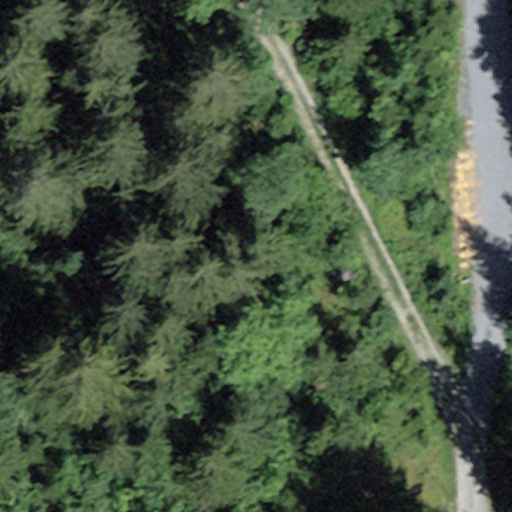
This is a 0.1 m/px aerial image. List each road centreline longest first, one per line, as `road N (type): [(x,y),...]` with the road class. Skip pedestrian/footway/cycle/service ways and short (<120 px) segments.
road 1 (track): [(249,0),(334,184),(470,421)]
road 2 (track): [(493,0),(496,253),(470,421)]
